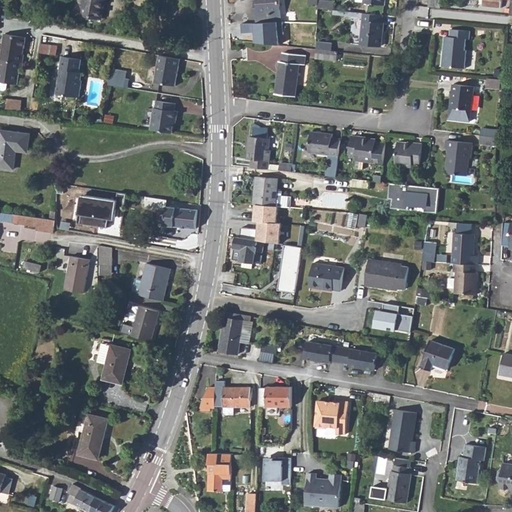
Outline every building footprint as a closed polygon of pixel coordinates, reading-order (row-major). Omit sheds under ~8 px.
[(84,0),(83,14),(102,17),(105,0),(84,0)] [(255,0),(257,22),(283,20),(281,0),(255,0)] [(318,0),(318,5),(318,8),(334,10),(335,1),(326,0),(318,0)] [(429,0),(428,8),(441,9),(441,0),(429,0)] [(483,0),(482,7),(501,9),(501,0),(483,0)] [(383,15),(363,13),(360,44),(379,46),(381,31),(383,32),(384,23),(382,22),(383,15)] [(245,39),(257,41),(258,30),(246,28),(245,39)] [(444,51),(442,66),(463,68),(466,38),(469,39),(470,31),(450,29),(449,35),(447,36),(444,36),(443,50),(444,51)] [(43,34),(41,51),(58,53),(60,35),(43,34)] [(7,35),(2,59),(24,63),(26,55),(24,54),(26,38),(7,35)] [(316,41),(316,49),(331,51),(332,43),(316,41)] [(316,49),(315,57),(336,60),(337,52),(331,51),(316,49)] [(300,65),(305,65),(306,56),(306,55),(284,52),(283,62),(279,62),(275,96),(296,98),(300,65)] [(183,59),(161,55),(157,83),(178,87),(183,59)] [(64,56),(57,93),(81,97),(83,85),(81,85),(83,72),(80,71),(82,60),(64,56)] [(24,63),(2,59),(0,73),(0,89),(6,90),(8,89),(9,83),(19,84),(21,70),(23,70),(24,63)] [(112,66),(111,73),(125,76),(126,69),(112,66)] [(111,73),(109,83),(126,86),(128,76),(125,76),(111,73)] [(503,81),(490,79),(489,89),(502,90),(503,81)] [(453,84),(449,118),(470,121),(474,86),(453,84)] [(7,107),(22,109),(23,99),(8,98),(7,107)] [(156,108),(152,130),(176,134),(178,120),(179,120),(181,112),(176,111),(178,103),(159,100),(158,108),(156,108)] [(0,166),(14,169),(17,149),(28,151),(30,133),(1,129),(0,137),(0,166)] [(312,133),(309,154),(330,156),(339,157),(340,142),(332,141),(333,135),(312,133)] [(489,136),(483,135),(482,143),(497,145),(498,137),(489,136)] [(373,166),(383,167),(385,145),(375,145),(375,141),(371,141),(360,139),(360,138),(352,137),(349,157),(357,158),(357,162),(373,164),(373,166)] [(252,161),(252,169),(269,171),(270,163),(271,163),(271,152),(270,152),(271,140),(269,140),(254,138),(250,138),(249,148),(250,149),(249,161),(252,161)] [(448,152),(447,166),(451,172),(469,174),(471,157),(473,157),(475,141),(449,138),(448,146),(450,149),(450,152),(448,152)] [(398,145),(395,167),(412,169),(412,165),(420,166),(422,146),(413,145),(413,146),(398,145)] [(330,156),(328,167),(337,166),(339,157),(330,156)] [(280,165),(278,172),(291,173),(292,166),(280,165)] [(336,178),(337,166),(328,167),(327,177),(336,178)] [(258,175),(255,203),(257,204),(277,206),(280,178),(258,175)] [(351,180),(350,187),(379,190),(380,183),(374,182),(351,180)] [(438,211),(441,187),(392,182),(390,197),(394,197),(393,207),(409,208),(409,205),(427,206),(426,210),(438,211)] [(115,200),(79,197),(76,216),(79,216),(78,224),(105,227),(106,221),(112,222),(115,200)] [(167,199),(149,197),(148,207),(166,209),(164,225),(174,226),(176,207),(166,206),(167,199)] [(277,206),(257,204),(255,219),(260,220),(259,238),(281,244),(283,223),(279,222),(280,206),(277,206)] [(176,207),(174,226),(195,229),(196,224),(197,210),(176,207)] [(0,211),(0,220),(12,222),(14,213),(0,211)] [(14,213),(12,222),(37,225),(36,229),(54,231),(55,220),(55,219),(49,218),(14,213)] [(359,215),(357,228),(365,229),(367,216),(359,215)] [(452,235),(451,265),(453,265),(474,266),(477,266),(477,256),(472,256),(473,235),(452,235)] [(239,258),(244,259),(254,260),(262,262),(263,253),(257,252),(259,238),(238,236),(237,246),(241,247),(239,258)] [(303,246),(285,243),(280,289),(296,291),(303,246)] [(435,245),(424,244),(421,264),(432,264),(435,245)] [(116,249),(97,245),(99,263),(113,266),(116,249)] [(71,257),(65,290),(83,293),(89,260),(71,257)] [(254,260),(244,259),(243,267),(253,269),(254,260)] [(313,262),(310,284),(323,286),(322,289),(333,291),(333,289),(340,290),(344,267),(313,262)] [(368,263),(365,289),(397,294),(397,292),(404,293),(407,271),(401,270),(401,268),(368,263)] [(132,293),(163,301),(170,269),(146,264),(143,280),(137,278),(135,280),(132,293)] [(474,266),(453,265),(453,273),(456,273),(455,295),(476,296),(477,273),(474,273),(474,266)] [(122,291),(101,286),(102,297),(120,301),(122,291)] [(374,311),(372,329),(409,334),(413,316),(397,314),(399,306),(383,304),(381,311),(374,311)] [(139,306),(130,335),(150,342),(159,313),(139,306)] [(226,316),(220,350),(238,353),(241,339),(244,322),(244,320),(226,316)] [(252,323),(244,322),(241,339),(249,341),(252,323)] [(328,360),(338,361),(347,363),(347,365),(371,369),(374,352),(340,346),(306,340),(303,357),(328,361),(328,360)] [(430,340),(420,366),(430,370),(433,363),(447,369),(455,349),(430,340)] [(102,344),(98,361),(108,363),(104,380),(123,384),(130,351),(102,344)] [(259,352),(258,360),(271,362),(273,354),(259,352)] [(511,355),(502,354),(498,374),(511,376),(511,355)] [(225,386),(225,406),(225,412),(227,414),(234,414),(234,406),(251,406),(251,387),(225,386)] [(267,406),(292,406),(292,386),(267,386),(267,406)] [(202,408),(216,408),(216,388),(209,388),(207,391),(202,408)] [(329,401),(321,400),(319,425),(321,427),(327,428),(329,426),(339,427),(339,433),(346,434),(350,401),(336,400),(336,402),(336,404),(330,403),(329,401)] [(393,408),(388,448),(413,451),(415,440),(410,440),(414,411),(393,408)] [(78,413),(74,432),(83,434),(78,455),(97,459),(107,421),(78,413)] [(459,456),(455,479),(476,482),(479,459),(482,460),(484,446),(464,443),(462,456),(459,456)] [(232,455),(209,454),(207,492),(231,492),(232,455)] [(409,459),(390,456),(390,464),(393,464),(392,472),(390,471),(387,500),(407,502),(410,474),(409,473),(410,467),(408,466),(409,459)] [(291,482),(291,458),(265,457),(265,478),(282,478),(282,482),(291,482)] [(511,463),(501,462),(501,466),(497,469),(496,478),(499,482),(498,486),(510,488),(511,488),(511,463)] [(0,492),(1,493),(2,492),(9,493),(13,479),(6,477),(6,474),(0,472),(0,492)] [(339,507),(342,474),(330,473),(330,479),(329,481),(325,481),(325,479),(316,478),(316,473),(308,472),(305,504),(339,507)] [(81,489),(71,485),(67,494),(70,495),(67,502),(86,511),(88,511),(95,497),(81,491),(81,489)] [(52,487),(48,500),(58,502),(61,489),(52,487)] [(246,511),(255,511),(256,494),(247,494),(246,511)] [(88,511),(110,511),(114,506),(95,497),(88,511)]
